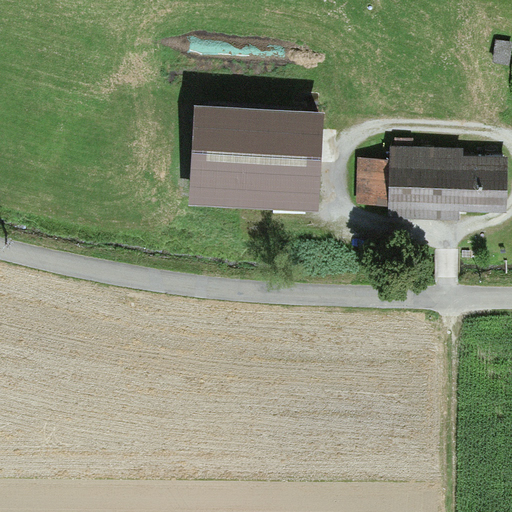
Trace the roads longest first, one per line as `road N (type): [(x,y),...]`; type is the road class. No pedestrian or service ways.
road 1 (unclassified): [(511,297),(234,291),(0,252)]
road 2 (track): [(444,511),(445,297)]
